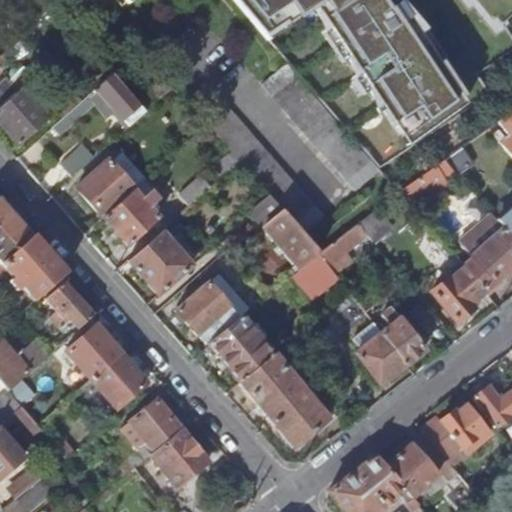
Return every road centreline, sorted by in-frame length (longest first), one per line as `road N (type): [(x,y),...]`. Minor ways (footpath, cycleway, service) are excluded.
road 1 (residential): [(0,172),(287,491)]
road 2 (residential): [(287,491),(511,324)]
